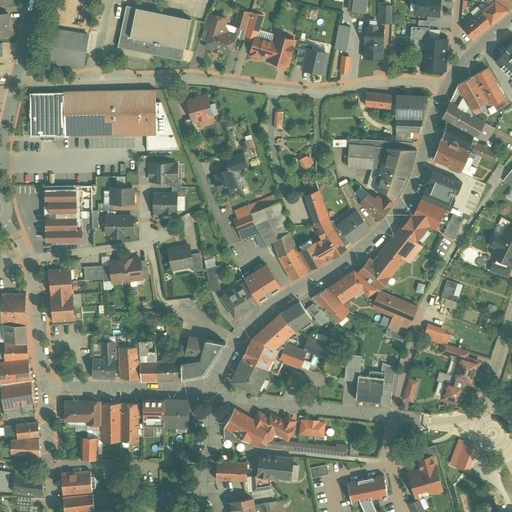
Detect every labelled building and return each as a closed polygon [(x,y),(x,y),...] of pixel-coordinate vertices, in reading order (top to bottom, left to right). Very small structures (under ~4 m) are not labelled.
[(368,0),(359,0),(358,11),(367,12),(368,0)] [(415,0),(415,14),(428,15),(439,16),(439,8),(442,9),(442,2),(440,2),(439,0),(415,0)] [(509,10),(495,0),(491,3),(482,11),(492,25),(509,11),(509,10)] [(511,6),(511,0),(495,0),(509,10),(511,6)] [(380,5),(380,23),(392,24),(392,6),(380,5)] [(128,39),(134,11),(124,9),(116,49),(178,61),(181,51),(128,39)] [(187,22),(134,11),(128,39),(181,51),(187,22)] [(463,27),(473,40),(492,25),(482,11),(463,27)] [(225,20),(208,14),(203,29),(209,31),(202,49),(225,57),(231,38),(220,35),(225,20)] [(261,17),(251,14),(243,40),(250,42),(246,55),(265,60),(264,64),(284,70),(293,41),(272,35),(270,43),(255,39),(261,17)] [(383,26),(366,25),(364,57),(382,58),(383,26)] [(88,35),(50,27),(43,62),(82,69),(88,35)] [(411,38),(423,39),(423,38),(429,38),(430,27),(418,27),(411,27),(411,38)] [(429,38),(423,38),(423,39),(421,70),(445,71),(447,39),(429,38)] [(511,38),(494,58),(509,74),(511,71),(511,38)] [(311,46),(298,43),(296,54),(295,60),(302,61),(300,70),(323,75),(327,52),(310,48),(311,46)] [(347,57),(338,56),(335,73),(345,74),(347,57)] [(487,69),(458,84),(471,110),(489,100),(492,105),(504,98),(487,69)] [(473,116),(457,88),(442,118),(464,130),(465,129),(477,136),(484,122),(473,116)] [(156,90),(30,93),(31,137),(145,134),(157,134),(156,102),(156,90)] [(392,95),(366,92),(365,106),(391,109),(392,95)] [(190,119),(192,123),(196,122),(211,117),(204,95),(185,101),(190,119)] [(427,98),(397,97),(396,117),(424,117),(424,108),(427,108),(427,98)] [(160,101),(156,102),(157,134),(145,134),(145,149),(179,149),(160,101)] [(274,129),(284,130),(285,112),(275,111),(274,129)] [(396,117),(396,132),(413,132),(420,132),(424,117),(396,117)] [(200,134),(196,122),(192,123),(190,119),(184,121),(189,137),(200,134)] [(474,136),(446,121),(442,139),(467,150),(474,136)] [(413,132),(396,132),(396,141),(413,142),(413,132)] [(242,142),(245,150),(254,146),(251,138),(242,142)] [(442,139),(435,160),(461,171),(469,151),(467,150),(442,139)] [(198,140),(192,143),(195,151),(202,147),(198,140)] [(476,143),(472,152),(492,161),(496,152),(476,143)] [(383,145),(376,170),(406,179),(417,147),(383,145)] [(219,194),(239,189),(234,172),(246,168),(242,154),(222,160),(225,172),(214,175),(219,194)] [(313,166),(310,155),(297,158),(300,169),(313,166)] [(157,183),(156,160),(137,160),(137,176),(145,176),(145,183),(157,183)] [(156,160),(157,183),(179,182),(179,165),(165,165),(165,160),(156,160)] [(451,177),(429,168),(417,198),(439,207),(451,177)] [(511,168),(503,180),(511,187),(511,168)] [(377,171),(371,189),(398,198),(404,180),(377,171)] [(450,202),(466,210),(478,179),(463,173),(450,202)] [(107,187),(107,204),(126,204),(126,187),(107,187)] [(73,188),(40,189),(40,203),(45,203),(45,217),(41,217),(42,242),(81,242),(80,228),(74,228),(73,188)] [(368,189),(353,206),(372,226),(392,202),(368,189)] [(307,270),(347,246),(329,225),(328,222),(316,191),(300,196),(316,238),(295,250),(307,270)] [(165,193),(166,216),(180,215),(180,192),(165,193)] [(166,216),(165,193),(147,193),(147,220),(166,219),(166,216)] [(439,207),(417,198),(410,210),(414,212),(411,217),(433,229),(444,211),(439,207)] [(504,216),(510,206),(501,201),(496,211),(504,216)] [(370,228),(352,206),(329,225),(347,246),(370,228)] [(450,213),(442,235),(453,239),(462,217),(450,213)] [(129,215),(105,215),(105,236),(129,235),(129,215)] [(427,227),(407,216),(398,227),(416,242),(427,227)] [(511,229),(502,225),(498,234),(493,231),(490,237),(511,247),(511,229)] [(391,273),(402,259),(409,265),(423,247),(416,242),(396,226),(371,258),(391,273)] [(491,248),(486,258),(510,269),(511,263),(511,247),(490,237),(485,245),(491,248)] [(256,273),(242,281),(257,305),(285,286),(258,238),(241,248),(256,273)] [(188,255),(186,245),(166,249),(171,271),(191,267),(188,255)] [(274,259),(288,284),(307,273),(293,248),(274,259)] [(198,253),(188,255),(191,267),(192,273),(202,271),(198,253)] [(390,274),(367,255),(355,270),(378,288),(390,274)] [(140,281),(136,257),(123,259),(126,283),(140,281)] [(126,283),(123,259),(109,261),(113,285),(126,283)] [(221,274),(220,265),(213,266),(213,259),(204,260),(206,285),(214,284),(214,274),(221,274)] [(82,267),(83,280),(100,279),(99,266),(82,267)] [(323,286),(341,303),(359,290),(366,297),(377,290),(355,270),(352,267),(323,286)] [(72,269),(40,272),(45,325),(77,322),(72,269)] [(447,280),(441,297),(456,302),(462,285),(447,280)] [(242,281),(217,297),(232,320),(256,305),(242,281)] [(421,293),(423,284),(416,283),(414,291),(421,293)] [(323,287),(310,298),(332,324),(345,313),(323,287)] [(405,334),(417,306),(377,290),(365,318),(405,334)] [(24,295),(0,294),(0,323),(24,323),(24,295)] [(295,301),(276,315),(290,332),(308,318),(295,301)] [(276,315),(247,340),(269,350),(290,332),(276,315)] [(24,323),(0,323),(0,343),(24,340),(24,323)] [(121,339),(121,328),(111,328),(111,339),(121,339)] [(304,335),(300,348),(280,342),(275,360),(307,369),(309,362),(302,360),(304,351),(320,356),(326,337),(315,334),(314,338),(304,335)] [(181,354),(194,357),(180,360),(181,380),(204,376),(225,344),(187,335),(181,354)] [(24,340),(0,343),(0,362),(26,359),(24,340)] [(247,340),(238,360),(263,372),(273,351),(269,350),(247,340)] [(93,359),(93,378),(116,379),(115,360),(114,360),(113,343),(101,343),(102,353),(103,354),(103,359),(93,359)] [(138,347),(118,348),(121,378),(139,378),(138,347)] [(152,360),(140,361),(141,381),(157,381),(156,361),(156,352),(152,352),(152,360)] [(449,378),(470,384),(476,363),(454,358),(449,378)] [(0,362),(0,402),(2,417),(33,414),(26,359),(0,362)] [(156,361),(157,381),(181,380),(180,360),(156,361)] [(263,372),(238,360),(227,382),(253,394),(263,372)] [(353,382),(352,401),(381,404),(382,392),(391,393),(393,368),(380,363),(380,378),(358,374),(358,367),(344,365),(342,381),(353,382)] [(299,388),(304,375),(288,369),(283,382),(299,388)] [(442,378),(436,399),(456,405),(462,384),(442,378)] [(417,384),(408,382),(402,401),(411,404),(417,384)] [(97,403),(63,402),(63,421),(85,422),(85,426),(97,426),(97,403)] [(119,403),(100,403),(99,441),(118,441),(119,403)] [(141,404),(119,403),(118,441),(140,442),(141,404)] [(162,404),(141,404),(140,436),(147,436),(148,427),(161,427),(162,404)] [(184,404),(162,404),(161,427),(184,427),(184,404)] [(250,418),(233,409),(222,428),(255,446),(266,428),(286,439),(297,418),(287,412),(284,419),(267,410),(264,416),(255,410),(250,418)] [(37,420),(11,423),(12,439),(39,440),(37,420)] [(322,423),(300,420),(298,434),(320,437),(322,423)] [(97,437),(79,436),(78,459),(96,460),(97,437)] [(7,439),(7,457),(38,458),(39,440),(12,439),(7,439)] [(343,447),(268,439),(267,448),(342,456),(343,447)] [(457,439),(447,464),(466,472),(476,446),(457,439)] [(349,452),(358,452),(358,443),(349,443),(349,452)] [(419,447),(420,456),(436,454),(435,446),(419,447)] [(289,457),(257,454),(254,476),(286,479),(289,457)] [(439,490),(431,456),(416,459),(419,471),(408,474),(413,496),(439,490)] [(243,463),(214,463),(214,480),(243,480),(243,463)] [(310,477),(327,474),(326,464),(308,467),(310,477)] [(45,474),(10,471),(8,492),(43,496),(45,474)] [(91,472),(61,474),(62,493),(92,491),(91,472)] [(348,485),(352,505),(388,497),(383,477),(348,485)] [(62,493),(63,511),(109,511),(110,508),(94,509),(92,491),(62,493)] [(224,500),(226,511),(252,511),(249,495),(224,500)] [(419,511),(414,502),(407,505),(410,511),(419,511)]
